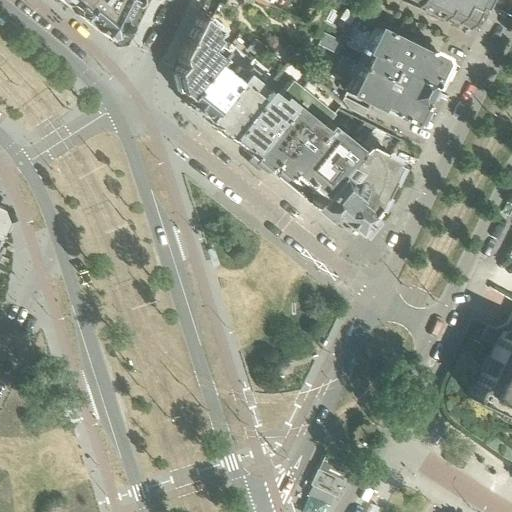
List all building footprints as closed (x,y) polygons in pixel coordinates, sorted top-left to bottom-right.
[(68,3),(76,9),(83,0),(57,0),(63,4),(68,3)] [(83,0),(76,9),(76,15),(82,19),(87,18),(95,24),(93,28),(104,37),(112,36),(113,34),(120,33),(121,34),(125,25),(124,25),(121,18),(128,3),(131,4),(133,0),(83,0)] [(402,0),(402,2),(430,16),(432,13),(441,17),(460,26),(465,16),(469,7),(472,9),(476,0),(402,0)] [(365,1),(343,46),(357,52),(358,51),(362,53),(357,63),(357,64),(356,65),(392,83),(398,70),(429,85),(433,76),(437,75),(441,67),(439,62),(441,60),(439,55),(427,48),(419,50),(415,48),(369,26),(368,27),(365,26),(375,6),(365,1)] [(182,100),(183,102),(222,54),(226,48),(212,37),(216,33),(216,24),(201,12),(200,11),(177,58),(178,64),(179,64),(172,73),(173,73),(174,81),(174,82),(175,82),(177,90),(176,90),(185,97),(182,100)] [(322,33),(317,45),(330,52),(334,54),(335,53),(338,46),(335,45),(337,41),(322,33)] [(308,65),(314,51),(299,44),(294,50),(288,57),(303,69),(308,65)] [(287,45),(282,52),(288,57),(294,50),(287,45)] [(330,53),(328,56),(338,61),(334,68),(350,76),(350,77),(342,92),(345,94),(372,107),(373,105),(375,106),(376,105),(409,122),(420,102),(424,100),(430,86),(431,86),(429,85),(398,70),(392,83),(356,65),(357,64),(335,53),(334,54),(330,52),(330,53)] [(204,119),(242,71),(222,54),(183,102),(204,119)] [(204,119),(226,136),(262,92),(264,91),(251,81),(254,77),(258,73),(248,65),(242,71),(204,119)] [(226,136),(248,154),(301,88),(291,80),(278,97),(274,102),(262,92),(226,136)] [(284,174),(325,122),(332,113),(301,88),(248,154),(263,166),(266,162),(283,176),(284,174)] [(317,195),(359,143),(351,136),(347,140),(325,122),(284,174),(298,186),(301,182),(317,195)] [(359,143),(317,195),(318,195),(313,201),(313,207),(322,214),(329,213),(329,212),(351,230),(358,229),(365,221),(364,214),(370,206),(371,207),(378,194),(377,194),(378,182),(384,180),(392,164),(390,157),(377,150),(369,150),(359,143)] [(511,332),(507,330),(502,332),(496,329),(487,325),(479,340),(494,347),(477,384),(471,386),(467,393),(469,399),(511,419),(511,332)] [(290,372),(290,370),(288,365),(275,369),(277,376),(290,372)] [(341,480),(349,463),(324,452),(317,468),(316,468),(308,484),(321,490),(334,496),(342,480),(341,480)]
